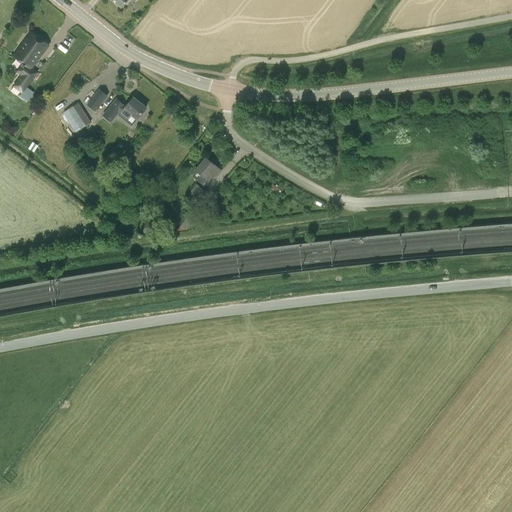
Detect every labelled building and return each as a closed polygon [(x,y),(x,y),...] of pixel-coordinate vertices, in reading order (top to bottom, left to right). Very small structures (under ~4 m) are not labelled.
[(14,56),(22,62),(16,71),(21,75),(13,86),(14,86),(11,91),(17,95),(20,91),(22,93),(38,72),(32,68),(48,45),(31,32),(14,56)] [(95,112),(108,96),(99,89),(87,105),(95,112)] [(147,108),(133,97),(126,106),(116,98),(102,115),(111,122),(117,115),(125,121),(129,117),(134,122),(137,123),(140,121),(141,118),(140,116),(147,108)] [(91,122),(78,103),(63,112),(70,124),(76,120),(78,123),(76,124),(79,128),(81,126),(82,128),(91,122)] [(222,170),(206,157),(198,168),(195,166),(190,172),(191,175),(204,186),(208,181),(213,175),(216,177),(222,170)] [(209,194),(196,183),(188,193),(200,204),(209,194)] [(270,187),(278,192),(280,189),(273,183),(270,187)] [(190,214),(179,227),(185,232),(195,219),(190,214)] [(144,233),(157,231),(156,221),(143,222),(144,233)]
